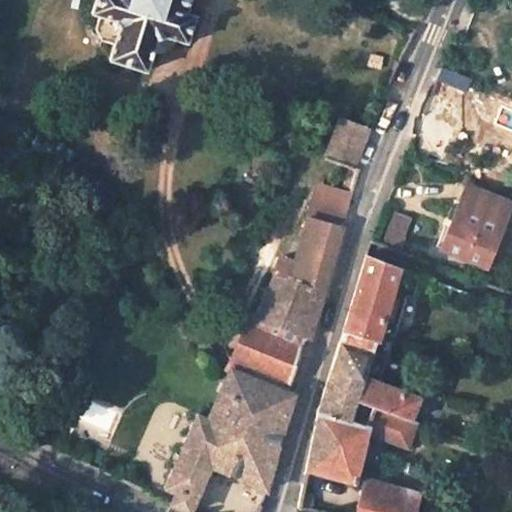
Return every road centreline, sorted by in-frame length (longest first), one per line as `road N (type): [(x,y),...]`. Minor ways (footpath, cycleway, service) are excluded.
road 1 (unclassified): [(449,0),(332,296),(278,511)]
road 2 (unclassified): [(141,511),(0,438)]
